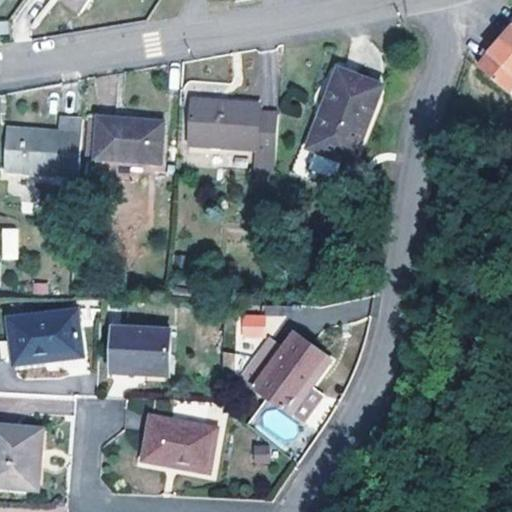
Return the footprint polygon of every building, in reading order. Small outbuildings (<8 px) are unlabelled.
[(56,0),(79,16),(90,0),(56,0)] [(511,26),(511,27),(503,40),(511,48),(511,26)] [(511,87),(511,48),(503,40),(490,54),(479,69),(508,93),(511,87)] [(326,107),(313,150),(352,164),(379,85),(337,70),(324,105),(326,107)] [(256,172),(275,174),(279,116),(260,114),(261,107),(196,103),(193,146),(257,151),(256,172)] [(6,173),(80,177),(81,160),(83,119),(62,118),(60,133),(10,130),(6,173)] [(164,125),(101,121),(98,161),(161,165),(164,125)] [(18,260),(19,227),(2,227),(1,260),(18,260)] [(19,365),(83,355),(77,312),(11,322),(19,365)] [(241,315),(241,337),(264,337),(264,314),(241,315)] [(168,376),(170,331),(114,328),(112,372),(168,376)] [(291,414),(330,361),(294,334),(255,387),(291,414)] [(264,335),(242,379),(253,385),(276,341),(264,335)] [(210,472),(218,429),(155,417),(145,460),(210,472)] [(0,429),(0,489),(36,492),(40,432),(0,429)] [(254,444),(254,464),(269,464),(269,444),(254,444)]
